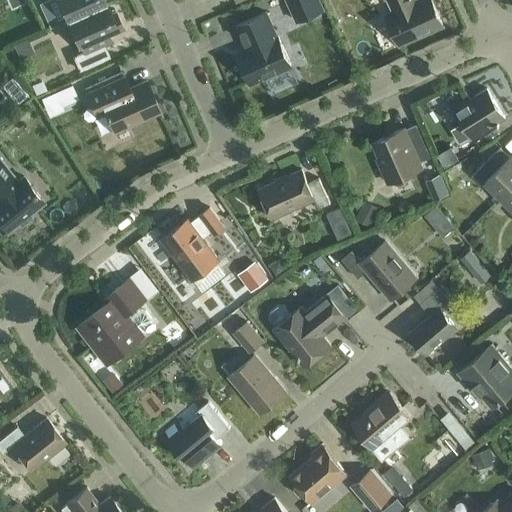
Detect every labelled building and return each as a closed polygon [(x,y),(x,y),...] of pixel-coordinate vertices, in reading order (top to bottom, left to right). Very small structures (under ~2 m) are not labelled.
[(58,0),(67,19),(105,2),(104,0),(58,0)] [(318,0),(287,0),(296,19),(322,8),(318,0)] [(431,0),(416,0),(415,1),(415,0),(388,0),(394,10),(386,14),(399,44),(443,25),(431,0)] [(105,2),(67,19),(78,44),(80,43),(84,51),(73,56),(80,69),(109,56),(103,44),(110,41),(106,31),(121,25),(114,9),(109,11),(105,2)] [(278,35),(277,36),(266,11),(237,24),(248,49),(237,54),(250,83),(291,65),(278,35)] [(350,101),(375,91),(367,70),(341,81),(350,101)] [(146,80),(129,88),(123,75),(86,92),(97,116),(106,112),(114,131),(160,110),(146,80)] [(77,98),(71,85),(54,92),(60,105),(77,98)] [(472,138),(505,117),(487,88),(470,98),(467,94),(451,104),(472,138)] [(419,161),(431,156),(416,123),(405,128),(404,127),(373,141),(380,157),(377,158),(381,167),(388,182),(422,167),(419,161)] [(436,154),(443,165),(455,157),(448,146),(436,154)] [(500,196),(511,184),(511,157),(500,146),(472,175),(482,185),(486,181),(500,196)] [(23,176),(17,181),(0,159),(0,222),(7,231),(18,222),(21,225),(32,216),(29,213),(44,202),(23,176)] [(319,177),(308,182),(302,169),(258,188),(272,218),(315,199),(319,208),(330,203),(319,177)] [(511,184),(500,196),(511,207),(511,214),(511,215),(511,214),(511,184)] [(379,207),(364,199),(354,218),(370,226),(379,207)] [(214,234),(224,226),(209,207),(190,221),(188,218),(162,238),(192,278),(218,258),(202,237),(211,230),(214,234)] [(390,298),(415,276),(385,240),(360,261),(351,250),(341,258),(357,277),(367,270),(390,298)] [(240,273),(252,288),(267,277),(255,262),(240,273)] [(140,310),(131,317),(128,312),(146,298),(129,277),(115,289),(116,290),(105,299),(107,302),(77,326),(107,363),(144,334),(142,331),(151,325),(152,319),(145,310),(140,310)] [(409,333),(426,352),(457,327),(440,307),(449,300),(438,287),(420,303),(430,315),(409,333)] [(331,327),(346,316),(328,293),(305,311),(301,306),(290,314),(283,305),(277,305),(269,311),(268,317),(275,326),(273,327),(303,365),(330,343),(320,331),(329,324),(331,327)] [(220,311),(228,328),(241,322),(234,305),(220,311)] [(234,331),(250,350),(262,340),(246,321),(234,331)] [(184,343),(186,330),(170,327),(168,340),(184,343)] [(471,382),(492,406),(511,388),(511,367),(491,343),(458,372),(468,384),(471,382)] [(229,375),(260,412),(285,390),(254,354),(229,375)] [(0,370),(0,392),(11,385),(0,370)] [(115,375),(105,382),(113,392),(122,384),(115,375)] [(352,423),(382,459),(409,436),(400,425),(410,416),(390,391),(352,423)] [(221,444),(216,438),(230,427),(208,401),(198,409),(201,413),(183,428),(177,420),(160,434),(179,456),(183,453),(194,467),(221,444)] [(31,470),(66,442),(46,417),(24,435),(16,425),(0,438),(0,449),(2,453),(11,445),(31,470)] [(290,475),(311,501),(346,471),(325,446),(290,475)] [(396,451),(384,460),(405,484),(416,475),(396,451)] [(485,452),(472,456),(477,469),(490,464),(489,461),(485,452)] [(352,484),(372,509),(391,493),(370,469),(352,484)] [(121,511),(109,496),(99,504),(86,486),(65,502),(66,503),(60,508),(62,511),(121,511)] [(390,511),(416,511),(425,495),(413,489),(410,496),(397,490),(388,508),(391,509),(390,511)] [(511,511),(511,493),(500,504),(497,500),(481,511),(511,511)] [(286,511),(274,497),(256,511),(286,511)]
